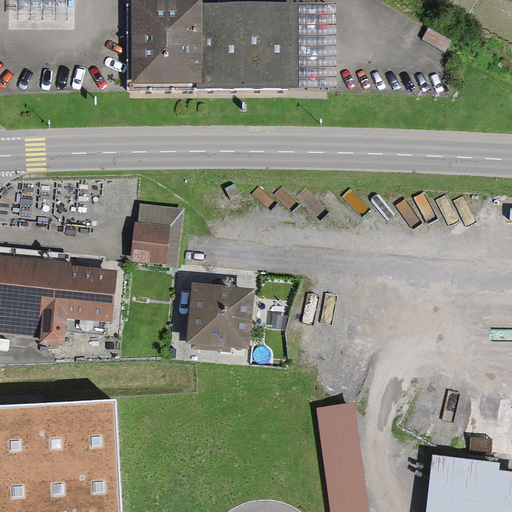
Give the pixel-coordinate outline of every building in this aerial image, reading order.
[(74,0),(11,0),(11,29),(74,30),(74,0)] [(304,7),(142,9),(143,91),(305,90),(304,7)] [(174,235),(143,232),(140,266),(171,269),(174,235)] [(128,279),(0,266),(0,340),(73,348),(75,323),(123,328),(128,279)] [(268,301),(205,295),(200,347),(263,353),(268,301)] [(0,511),(120,511),(115,410),(0,415),(0,511)] [(374,511),(365,415),(320,420),(329,511),(374,511)] [(511,511),(511,475),(444,459),(437,511),(511,511)]
